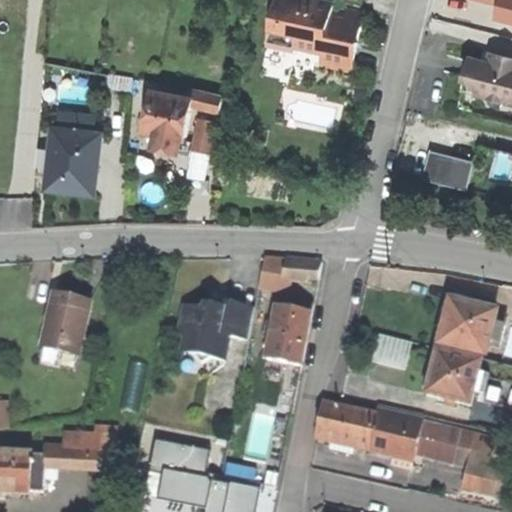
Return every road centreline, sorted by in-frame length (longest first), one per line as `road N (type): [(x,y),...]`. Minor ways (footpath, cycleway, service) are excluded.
road 1 (tertiary): [(0,247),(352,243)]
road 2 (residential): [(413,0),(352,243)]
road 3 (residential): [(352,243),(296,477)]
road 4 (tertiary): [(352,243),(511,265)]
road 5 (residential): [(296,477),(446,511)]
